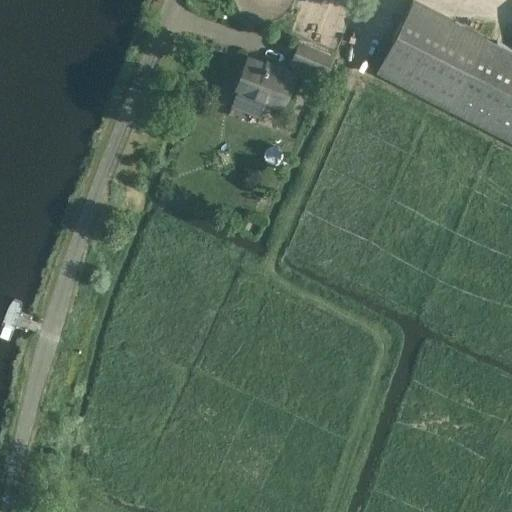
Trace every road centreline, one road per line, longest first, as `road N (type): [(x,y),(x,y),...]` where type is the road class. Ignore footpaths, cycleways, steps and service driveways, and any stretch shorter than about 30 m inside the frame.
road 1 (unclassified): [(7,511),(65,280),(173,0)]
road 2 (track): [(265,272),(388,0)]
